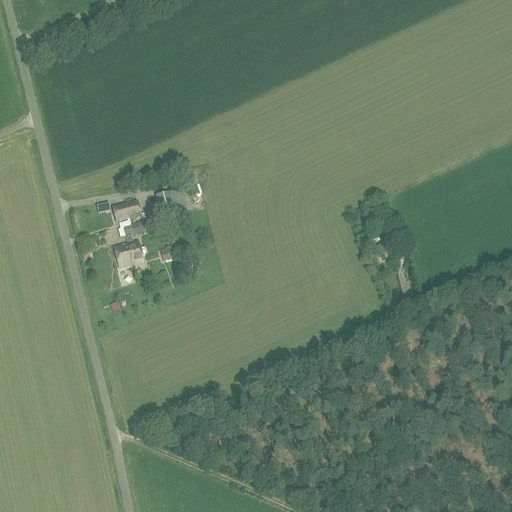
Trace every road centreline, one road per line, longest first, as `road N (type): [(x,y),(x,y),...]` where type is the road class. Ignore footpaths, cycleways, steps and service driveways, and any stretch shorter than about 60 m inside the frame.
road 1 (unclassified): [(129,511),(6,0)]
road 2 (track): [(297,511),(114,433)]
road 3 (track): [(421,434),(372,464),(322,511)]
